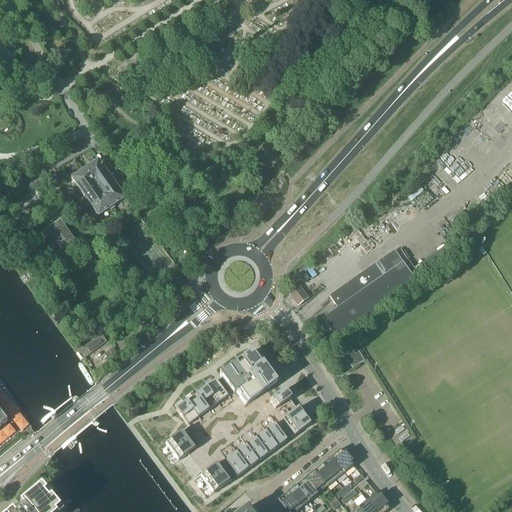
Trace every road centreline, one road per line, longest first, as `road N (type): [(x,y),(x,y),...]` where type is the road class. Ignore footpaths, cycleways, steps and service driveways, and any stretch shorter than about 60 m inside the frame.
road 1 (unclassified): [(211,278),(192,275),(83,129),(8,0)]
road 2 (secondary): [(0,475),(175,331)]
road 3 (secondary): [(289,219),(437,55)]
